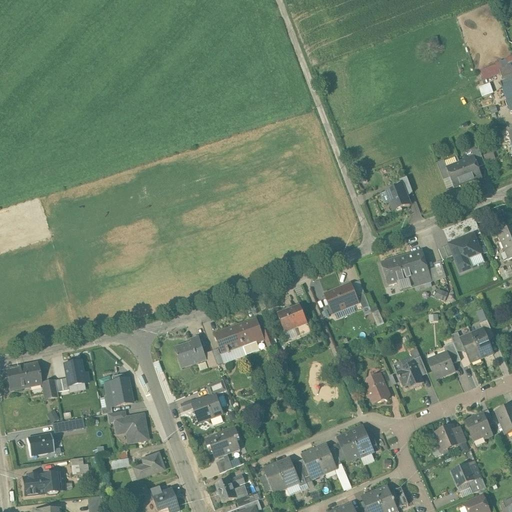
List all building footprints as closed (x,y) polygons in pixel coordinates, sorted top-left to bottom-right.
[(511,67),(510,64),(499,68),(504,81),(511,77),(511,67)] [(511,79),(500,83),(511,112),(511,111),(511,79)] [(491,83),(479,87),(483,97),(494,93),(491,83)] [(485,165),(478,148),(471,151),(474,158),(478,168),(485,165)] [(496,150),(485,154),(489,162),(499,158),(496,150)] [(474,158),(459,163),(467,183),(482,177),(478,168),(474,158)] [(447,168),(444,162),(437,164),(443,181),(450,179),(446,168),(447,168)] [(447,168),(446,168),(450,179),(454,188),(467,183),(459,163),(447,168)] [(407,178),(400,181),(402,187),(403,187),(406,194),(412,191),(407,178)] [(402,187),(387,193),(381,195),(384,205),(387,206),(391,204),(394,212),(410,206),(406,194),(403,187),(402,187)] [(511,229),(498,235),(509,260),(511,259),(511,229)] [(474,234),(448,245),(460,273),(472,268),(468,260),(482,254),(474,234)] [(422,252),(391,261),(381,264),(388,287),(401,283),(403,291),(431,283),(422,252)] [(356,298),(358,297),(363,310),(370,308),(359,283),(351,286),(356,298)] [(351,285),(325,295),(333,315),(359,304),(356,298),(351,286),(351,285)] [(436,299),(445,301),(447,292),(438,290),(436,299)] [(300,306),(278,315),(288,341),(311,332),(300,306)] [(256,321),(236,328),(243,348),(246,356),(260,351),(257,343),(263,340),(256,321)] [(493,336),(487,321),(480,324),(482,330),(483,329),(486,339),(493,336)] [(236,328),(215,336),(222,355),(243,348),(236,328)] [(486,339),(483,329),(482,330),(471,334),(482,360),(493,355),(486,339)] [(269,332),(263,334),(268,348),(274,346),(269,332)] [(458,333),(450,336),(453,344),(457,351),(464,348),(460,339),(458,333)] [(460,339),(464,348),(471,365),(474,363),(482,360),(471,334),(463,338),(460,339)] [(199,339),(191,341),(192,344),(175,350),(176,350),(178,357),(177,357),(181,366),(205,358),(206,358),(199,338),(198,339),(199,339)] [(457,351),(453,344),(444,348),(447,354),(452,365),(461,361),(457,351)] [(224,364),(218,350),(213,352),(218,366),(224,364)] [(213,352),(206,354),(211,369),(218,366),(213,352)] [(447,354),(428,362),(436,379),(455,372),(452,365),(447,354)] [(37,364),(6,370),(10,392),(41,386),(37,364)] [(415,366),(397,374),(402,387),(403,387),(403,386),(408,384),(410,389),(409,389),(410,390),(424,384),(416,364),(415,364),(415,366)] [(386,370),(378,374),(379,376),(381,376),(387,390),(393,387),(386,370)] [(387,390),(381,376),(379,376),(368,381),(366,387),(369,395),(368,398),(371,399),(373,405),(385,401),(387,401),(388,399),(389,396),(387,390)] [(131,392),(128,380),(107,384),(110,396),(131,392)] [(55,381),(45,383),(48,400),(58,398),(55,381)] [(223,381),(206,388),(210,398),(215,396),(227,392),(223,381)] [(133,405),(131,392),(110,396),(112,409),(133,405)] [(210,398),(193,405),(195,411),(193,415),(209,423),(210,420),(222,415),(215,396),(210,398)] [(511,406),(496,413),(505,435),(511,431),(511,406)] [(52,424),(60,420),(55,410),(47,414),(52,424)] [(488,411),(482,414),(483,415),(484,414),(489,427),(494,425),(488,411)] [(125,412),(107,415),(109,424),(115,423),(115,421),(126,419),(125,412)] [(483,415),(468,421),(467,423),(465,423),(468,430),(471,431),(475,441),(484,438),(484,440),(492,437),(489,427),(484,414),(483,415)] [(147,441),(143,416),(126,419),(115,421),(115,423),(117,433),(126,431),(129,444),(147,441)] [(82,420),(49,426),(50,434),(84,428),(82,420)] [(452,427),(435,434),(441,448),(439,449),(441,453),(444,454),(448,453),(447,451),(461,445),(458,437),(456,438),(452,427)] [(367,437),(363,428),(350,433),(361,459),(374,453),(372,449),(367,437)] [(467,443),(461,428),(455,430),(458,437),(461,445),(467,443)] [(233,431),(208,440),(215,459),(240,450),(237,442),(240,441),(239,439),(237,440),(233,431)] [(350,433),(337,438),(341,448),(346,460),(348,464),(361,459),(350,433)] [(51,434),(27,439),(30,457),(54,453),(52,443),(51,434)] [(372,435),(367,437),(372,449),(377,447),(372,435)] [(60,441),(52,443),(54,453),(62,452),(60,441)] [(327,445),(314,451),(325,476),(338,471),(336,467),(331,454),(327,445)] [(346,460),(341,448),(336,451),(336,452),(341,463),(346,460)] [(325,476),(314,451),(301,456),(312,482),(325,476)] [(341,463),(336,452),(331,454),(336,467),(342,465),(341,463)] [(158,455),(142,461),(144,466),(134,470),(134,471),(135,470),(138,480),(137,480),(138,481),(164,471),(158,455)] [(83,466),(82,459),(70,461),(72,476),(88,474),(87,465),(83,466)] [(229,459),(216,464),(220,475),(233,469),(229,459)] [(295,472),(289,459),(276,464),(287,490),(299,485),(300,485),(295,472)] [(129,460),(111,461),(112,469),(130,467),(129,460)] [(276,464),(263,470),(267,479),(272,491),(274,496),(287,490),(276,464)] [(469,465),(451,472),(458,488),(468,484),(476,480),(474,475),(469,465)] [(300,470),(295,472),(300,485),(299,485),(300,488),(307,485),(300,470)] [(63,474),(36,478),(36,476),(29,477),(29,479),(23,479),(25,497),(45,495),(48,497),(56,496),(58,493),(66,492),(63,474)] [(241,475),(229,480),(232,488),(244,483),(241,475)] [(481,477),(476,480),(468,484),(473,495),(486,489),(481,477)] [(267,479),(261,481),(266,493),(272,491),(267,479)] [(229,480),(215,486),(222,504),(236,499),(237,499),(233,490),(232,488),(229,480)] [(244,486),(233,490),(237,499),(236,499),(236,500),(248,496),(244,486)] [(159,487),(146,491),(150,502),(152,501),(152,499),(162,495),(159,487)] [(388,487),(375,492),(382,511),(398,511),(397,510),(390,493),(388,487)] [(401,489),(390,493),(397,510),(408,505),(401,489)] [(162,495),(152,499),(152,501),(156,511),(157,511),(167,509),(168,511),(175,511),(178,511),(171,492),(162,495)] [(382,511),(375,492),(362,498),(367,511),(382,511)] [(248,496),(236,500),(239,509),(245,506),(258,501),(260,501),(257,493),(248,496)] [(489,511),(483,497),(465,505),(467,511),(489,511)] [(101,511),(100,498),(88,499),(89,511),(101,511)] [(258,501),(245,506),(247,511),(255,509),(255,511),(257,511),(262,510),(258,501)]
